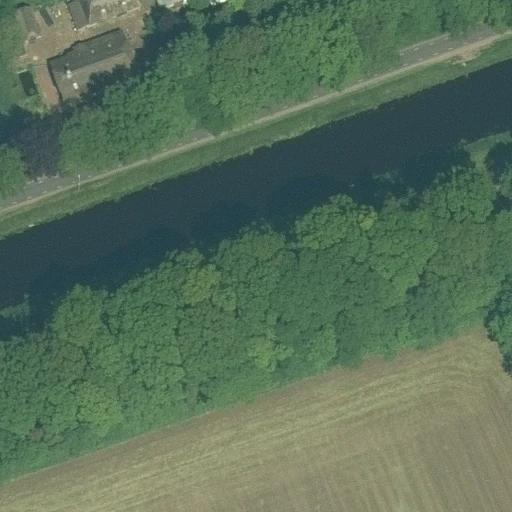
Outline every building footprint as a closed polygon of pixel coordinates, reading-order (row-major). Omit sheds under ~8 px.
[(141,14),(136,0),(77,0),(76,1),(88,33),(141,14)] [(230,0),(205,0),(210,12),(232,4),(230,0)] [(42,42),(32,13),(13,19),(22,46),(9,50),(14,65),(27,61),(22,49),(42,42)] [(138,87),(120,38),(73,55),(75,60),(50,69),(65,108),(90,99),(90,101),(102,97),(103,100),(138,87)] [(37,76),(26,77),(28,97),(40,96),(37,76)]
